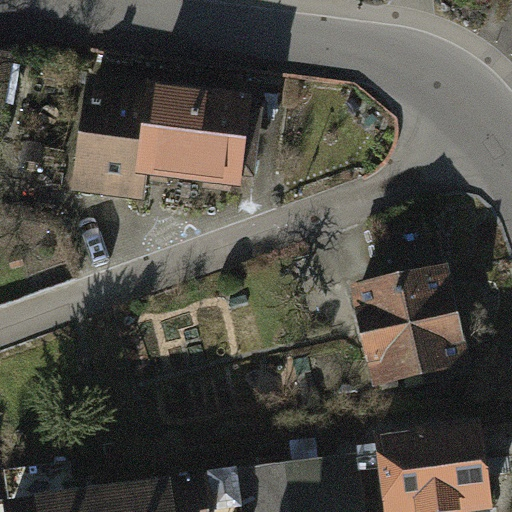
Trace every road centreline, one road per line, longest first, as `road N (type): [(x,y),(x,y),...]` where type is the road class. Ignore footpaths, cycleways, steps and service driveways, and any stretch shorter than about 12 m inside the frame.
road 1 (residential): [(0,332),(511,157)]
road 2 (residential): [(413,64),(0,8)]
road 3 (residential): [(511,153),(468,95),(413,64)]
